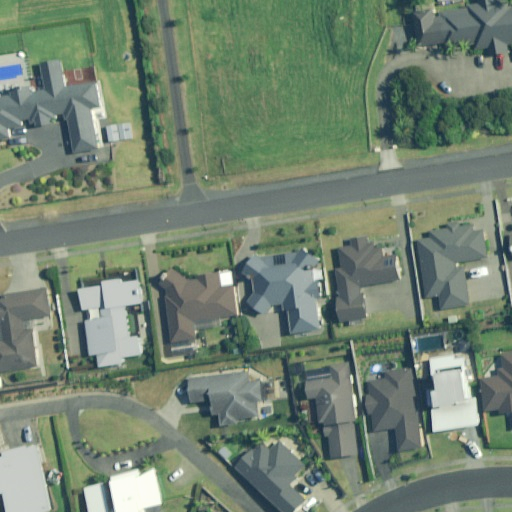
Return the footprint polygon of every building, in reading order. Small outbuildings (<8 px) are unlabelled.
[(511,7),(504,9),(502,0),(483,0),(485,5),(441,12),(440,9),(417,13),(423,49),(478,40),(480,49),(490,47),(491,56),(511,53),(510,45),(511,44),(511,7)] [(84,70),(85,84),(67,86),(63,60),(44,62),(47,90),(34,92),(34,88),(13,90),(14,97),(1,99),(1,140),(12,138),(11,129),(25,128),(24,121),(32,120),(32,124),(37,123),(37,126),(53,124),(52,121),(60,120),(59,114),(69,113),(74,152),(103,149),(98,110),(104,109),(101,82),(98,83),(96,69),(84,70)] [(122,140),(120,125),(108,126),(109,141),(122,140)] [(459,263),(466,262),(491,258),(486,229),(477,231),(475,220),(450,224),(451,229),(435,232),(436,238),(421,240),(430,297),(443,295),(445,309),(473,305),(467,268),(460,269),(459,263)] [(345,268),(341,268),(344,297),(342,298),(344,321),(371,319),(368,294),(365,295),(364,285),(402,281),(398,247),(384,248),(384,240),(370,242),(370,237),(356,238),(357,246),(343,247),(345,268)] [(252,264),(256,294),(250,303),(268,316),(273,313),(290,310),(293,334),(328,329),(318,255),(302,248),(261,254),(252,264)] [(193,281),(177,266),(164,280),(170,286),(172,296),(169,297),(175,342),(201,338),(198,322),(241,316),(235,271),(199,276),(200,280),(193,281)] [(125,283),(124,279),(105,282),(106,285),(82,288),(86,310),(93,309),(94,319),(89,320),(94,356),(101,355),(103,367),(128,364),(127,357),(146,354),(143,335),(133,337),(128,306),(146,303),(142,280),(125,283)] [(54,316),(50,289),(0,295),(0,372),(42,368),(35,319),(54,316)] [(497,369),(498,376),(483,378),(488,412),(501,410),(502,415),(510,414),(511,428),(511,352),(503,354),(505,367),(497,369)] [(464,355),(432,360),(436,381),(429,382),(437,432),(481,425),(476,399),(472,400),(464,355)] [(358,420),(349,363),(331,366),(333,378),(308,382),(310,399),(319,398),(323,423),(327,422),(332,459),(359,454),(354,421),(358,420)] [(424,448),(411,367),(387,371),(388,379),(369,382),(371,394),(367,394),(370,414),(373,414),(376,432),(397,428),(401,451),(424,448)] [(250,382),(249,371),(190,378),(193,403),(214,400),(215,415),(221,414),(223,426),(241,424),(240,419),(260,416),(258,402),(265,401),(262,380),(250,382)] [(280,441),(272,449),(268,445),(258,456),(251,449),(235,466),(285,511),(298,511),(309,500),(292,485),(308,467),(280,441)] [(0,499),(10,497),(14,511),(50,511),(55,511),(37,444),(11,451),(0,453),(0,499)] [(85,489),(91,511),(146,511),(146,509),(165,504),(156,470),(141,474),(140,470),(105,479),(106,483),(85,489)]
